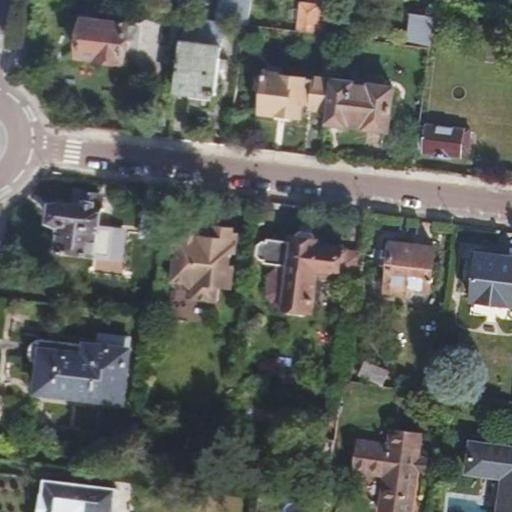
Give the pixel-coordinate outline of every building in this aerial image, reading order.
[(302,6),(299,32),(319,35),(322,9),(302,6)] [(104,9),(88,7),(81,57),(127,62),(132,27),(102,23),(104,9)] [(430,48),(434,16),(414,13),(409,45),(430,48)] [(183,44),(176,90),(218,94),(223,49),(215,48),(216,41),(201,40),(200,46),(183,44)] [(302,103),(328,106),(331,83),(329,83),(329,80),(314,78),(313,82),(267,75),(262,112),(300,118),(302,103)] [(335,84),(331,120),(366,124),(366,126),(389,129),(394,88),(373,86),(372,88),(335,84)] [(420,125),(417,150),(424,151),(425,154),(434,154),(433,157),(450,159),(450,157),(461,158),(462,150),(468,151),(470,131),(420,125)] [(39,221),(35,248),(111,258),(113,242),(105,241),(106,228),(98,227),(103,195),(56,190),(54,202),(35,200),(24,210),(35,221),(39,221)] [(212,242),(172,238),(167,284),(185,286),(184,300),(217,304),(219,288),(228,288),(230,268),(219,267),(221,254),(232,256),(234,231),(214,228),(212,242)] [(287,266),(281,308),(286,308),(290,314),(302,314),(305,310),(310,311),(316,269),(340,272),(343,249),(319,245),(320,240),(292,236),(291,241),(267,238),(267,242),(262,242),(260,243),(258,257),(261,259),(264,259),(264,263),(287,266)] [(391,268),(388,288),(411,290),(412,283),(430,286),(434,247),(395,241),(395,243),(391,243),(388,267),(391,268)] [(364,253),(343,250),(340,272),(338,280),(360,283),(364,253)] [(475,279),(469,314),(511,320),(511,312),(511,256),(479,252),(475,256),(472,279),(475,279)] [(153,317),(141,315),(140,329),(152,330),(153,317)] [(41,367),(38,393),(120,401),(127,337),(98,334),(97,347),(40,341),(36,342),(32,345),(30,348),(28,355),(30,361),(32,364),(38,367),(41,367)] [(357,378),(381,388),(388,372),(365,361),(357,378)] [(376,444),(371,478),(387,479),(381,511),(415,511),(426,437),(393,432),(391,446),(376,444)] [(310,457),(335,460),(337,444),(313,440),(310,457)] [(356,476),(371,478),(376,444),(361,442),(356,476)] [(511,511),(511,447),(472,443),(468,474),(504,479),(499,511),(511,511)] [(0,474),(0,490),(34,495),(37,479),(0,474)] [(117,511),(119,489),(48,480),(47,495),(44,494),(41,511),(117,511)]
